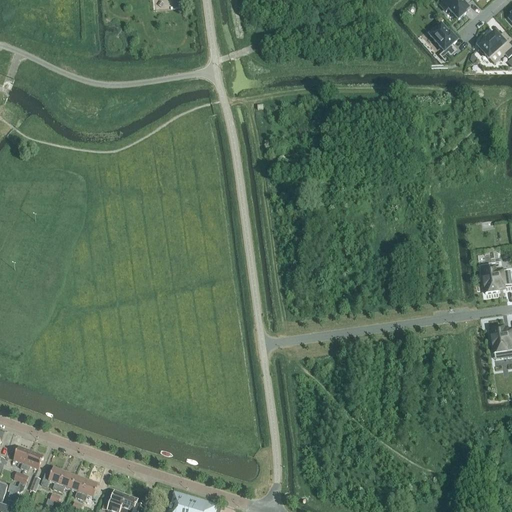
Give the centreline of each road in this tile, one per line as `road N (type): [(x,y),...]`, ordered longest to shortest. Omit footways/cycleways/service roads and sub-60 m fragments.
road 1 (unclassified): [(269,511),(0,420)]
road 2 (unclassified): [(262,345),(216,71)]
road 3 (residential): [(262,345),(511,309)]
road 4 (residential): [(216,71),(107,85),(0,45)]
road 5 (unclassified): [(269,511),(277,471),(262,345)]
